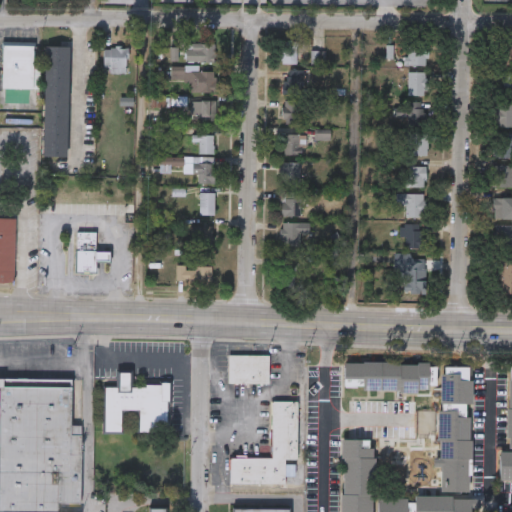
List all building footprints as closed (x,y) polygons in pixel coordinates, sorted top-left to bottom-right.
[(296,41),(296,64),(280,64),(280,41),(296,41)] [(0,87),(0,43),(32,43),(32,57),(38,57),(38,87),(0,87)] [(184,43),(214,43),(214,60),(184,60),(184,43)] [(428,64),(405,64),(405,43),(428,43),(428,64)] [(42,154),(44,44),(68,45),(66,155),(42,154)] [(511,66),(494,66),(494,45),(511,45),(511,66)] [(126,73),(102,73),(102,46),(126,46),(126,73)] [(170,79),(170,70),(215,70),(215,91),(190,91),(190,79),(170,79)] [(282,94),(282,70),(302,70),(302,94),(282,94)] [(406,95),(406,71),(425,71),(425,95),(406,95)] [(511,95),(491,95),(491,72),(511,72),(511,95)] [(214,99),(214,123),(199,123),(199,114),(190,114),(190,99),(214,99)] [(283,100),(301,100),(301,124),(283,124),(283,100)] [(406,102),(425,102),(425,119),(406,119),(406,102)] [(511,102),(511,126),(492,126),(492,102),(511,102)] [(425,131),(427,131),(427,155),(406,155),(406,130),(425,131)] [(511,133),(511,157),(493,157),(493,133),(511,133)] [(212,134),(212,153),(197,153),(197,142),(191,142),(191,134),(212,134)] [(304,154),(282,154),(282,134),(304,134),(304,154)] [(195,161),(212,161),(213,182),(195,182),(195,161)] [(301,216),(280,216),(280,162),(301,162),(301,216)] [(511,187),(491,187),(491,165),(511,165),(511,187)] [(425,166),(425,186),(406,186),(406,166),(425,166)] [(214,192),(214,214),(198,214),(198,192),(214,192)] [(405,217),(405,204),(395,204),(395,193),(423,193),(423,217),(405,217)] [(511,218),(490,218),(490,198),(511,198),(511,218)] [(0,218),(17,218),(16,282),(0,282),(0,218)] [(279,222),(307,222),(307,245),(279,245),(279,222)] [(422,248),(403,248),(403,224),(422,224),(422,248)] [(510,249),(492,249),(492,225),(510,225),(510,249)] [(98,263),(98,275),(76,274),(76,262),(75,262),(76,251),(77,251),(77,232),(99,233),(99,251),(102,251),(112,252),(112,263),(102,263),(98,263)] [(279,290),(279,256),(294,256),(294,290),(279,290)] [(511,260),(511,293),(489,293),(489,260),(511,260)] [(399,263),(427,263),(427,294),(399,294),(399,263)] [(210,265),(210,287),(189,287),(189,281),(175,281),(175,264),(210,265)] [(226,383),(226,355),(267,355),(267,383),(226,383)] [(343,362),(429,363),(429,391),(342,390),(343,362)] [(468,491),(438,491),(440,366),(470,367),(468,491)] [(103,432),(104,387),(118,387),(118,372),(129,372),(129,383),(167,383),(167,432),(138,432),(138,410),(120,409),(120,432),(103,432)] [(0,511),(0,378),(80,379),(78,511),(0,511)] [(228,483),(228,457),(269,457),(270,401),(295,401),(294,483),(228,483)] [(366,440),(366,449),(373,449),(372,511),(339,511),(341,440),(366,440)] [(511,480),(498,480),(499,452),(511,452),(511,480)] [(471,496),(471,511),(377,511),(377,497),(471,496)]
